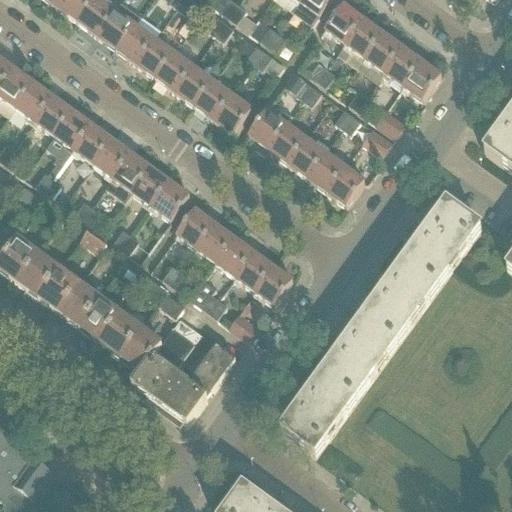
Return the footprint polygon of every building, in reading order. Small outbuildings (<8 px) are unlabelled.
[(38,0),(57,14),(67,0),(38,0)] [(67,0),(57,14),(78,29),(96,3),(91,0),(67,0)] [(174,0),(168,8),(178,15),(188,1),(185,0),(174,0)] [(223,0),(217,0),(210,10),(229,24),(239,11),(223,0)] [(305,0),(300,7),(320,22),(336,0),(305,0)] [(188,1),(178,15),(184,20),(194,7),(194,6),(188,1)] [(78,29),(97,43),(115,17),(96,3),(78,29)] [(115,17),(97,43),(117,57),(135,32),(141,23),(121,9),(115,17)] [(325,35),(346,51),(364,25),(343,10),(325,35)] [(239,11),(229,24),(237,30),(247,17),(239,11)] [(217,23),(207,36),(216,42),(226,29),(217,23)] [(356,76),(365,64),(383,39),(364,25),(346,51),(338,62),(356,76)] [(226,29),(216,42),(223,48),(233,35),(226,29)] [(117,57),(137,72),(155,46),(135,32),(117,57)] [(260,46),(268,52),(277,39),(269,33),(260,46)] [(277,39),(268,52),(276,58),(285,44),(277,39)] [(365,64),(384,79),(403,53),(383,39),(365,64)] [(137,72),(156,85),(174,60),(155,46),(137,72)] [(246,65),(255,71),(265,58),(256,51),(246,65)] [(384,79),(403,92),(422,67),(403,53),(384,79)] [(265,58),(255,71),(262,77),(264,74),(277,83),(285,72),(272,63),(265,58)] [(156,85),(174,99),(193,74),(174,60),(156,85)] [(0,93),(14,75),(0,65),(0,93)] [(422,67),(403,92),(423,107),(441,81),(422,67)] [(309,82),(318,89),(328,75),(319,69),(309,82)] [(174,99),(194,114),(213,88),(193,74),(174,99)] [(0,93),(0,103),(15,114),(33,89),(14,75),(0,93)] [(328,75),(318,89),(325,94),(335,80),(328,75)] [(296,101),(304,107),(314,93),(305,87),(296,101)] [(194,114),(214,128),(232,103),(213,88),(194,114)] [(15,114),(34,128),(52,103),(33,89),(15,114)] [(314,93),(304,107),(312,112),(322,99),(314,93)] [(347,110),(357,117),(366,103),(357,97),(347,110)] [(34,128),(53,142),(72,117),(52,103),(34,128)] [(232,103),(214,128),(233,142),(251,117),(232,103)] [(366,103),(357,117),(364,122),(374,108),(366,103)] [(266,117),(248,142),(268,156),(286,131),(286,132),(293,122),(270,111),(266,117)] [(335,130),(343,135),(353,122),(345,116),(335,130)] [(54,142),(53,142),(65,151),(55,165),(64,171),(74,157),(73,156),(91,131),(72,117),(54,142)] [(375,130),(395,145),(405,131),(385,117),(375,130)] [(511,120),(485,158),(511,177),(511,120)] [(353,122),(343,135),(351,141),(361,128),(353,122)] [(74,157),(93,171),(111,146),(91,131),(73,156),(74,157)] [(268,156),(288,171),(306,146),(286,131),(268,156)] [(361,149),(382,163),(392,150),(371,135),(361,149)] [(93,171),(112,185),(131,160),(111,146),(93,171)] [(288,171),(307,185),(325,160),(306,146),(288,171)] [(6,151),(0,159),(0,167),(3,170),(13,156),(6,151)] [(13,156),(3,170),(12,176),(22,163),(13,156)] [(112,185),(106,195),(125,209),(132,199),(150,174),(131,160),(112,185)] [(307,185),(326,199),(345,174),(325,160),(307,185)] [(132,199),(151,213),(169,188),(150,174),(132,199)] [(345,174),(326,199),(346,213),(364,188),(345,174)] [(1,175),(0,176),(0,187),(11,196),(18,187),(1,175)] [(45,179),(35,193),(42,199),(53,184),(45,179)] [(53,184),(42,199),(51,205),(62,191),(53,184)] [(169,188),(151,213),(171,228),(189,202),(169,188)] [(41,204),(24,191),(17,201),(34,213),(41,204)] [(73,221),(82,228),(92,213),(83,207),(73,221)] [(448,211),(407,268),(440,292),(481,236),(448,211)] [(92,213),(82,228),(90,233),(100,219),(92,213)] [(176,241),(196,255),(214,230),(194,216),(182,232),(176,241)] [(196,255),(216,270),(234,245),(214,230),(196,255)] [(112,249),(120,256),(131,242),(122,235),(112,249)] [(0,259),(5,253),(11,245),(0,237),(0,259)] [(88,238),(80,249),(100,264),(108,252),(88,238)] [(0,270),(0,275),(19,289),(40,261),(44,255),(43,254),(39,260),(20,246),(24,240),(23,240),(0,270)] [(131,242),(120,256),(128,261),(139,247),(131,242)] [(216,270),(235,284),(253,259),(234,245),(216,270)] [(235,284),(254,298),(273,273),(253,259),(235,284)] [(19,289),(40,304),(60,276),(40,261),(19,289)] [(407,268),(365,325),(399,349),(440,292),(407,268)] [(162,285),(162,286),(169,291),(179,278),(172,272),(162,285)] [(273,273),(254,298),(275,313),(292,288),(273,273)] [(40,304),(60,319),(81,290),(85,285),(84,284),(80,290),(60,276),(40,304)] [(179,278),(169,291),(178,298),(178,297),(188,284),(179,278)] [(205,286),(190,305),(202,314),(211,301),(212,300),(216,295),(205,286)] [(60,319),(81,334),(102,305),(81,290),(60,319)] [(166,300),(158,312),(176,325),(177,323),(184,313),(166,300)] [(211,301),(202,314),(209,319),(219,306),(211,301)] [(81,334),(102,349),(122,320),(126,315),(125,314),(121,319),(102,305),(81,334)] [(219,306),(209,319),(217,325),(226,312),(219,306)] [(102,349),(122,364),(143,335),(122,320),(102,349)] [(229,334),(249,348),(259,335),(239,321),(229,334)] [(365,325),(324,382),(358,406),(399,349),(365,325)] [(133,392),(153,407),(174,378),(194,352),(201,341),(181,326),(164,350),(143,379),(133,392)] [(143,335),(122,364),(135,373),(142,379),(143,379),(164,350),(163,350),(153,343),(143,335)] [(174,378),(153,407),(184,429),(188,432),(208,405),(212,400),(236,366),(220,354),(202,341),(194,352),(174,378)] [(358,406),(324,382),(283,439),(316,463),(358,406)] [(0,511),(77,511),(83,505),(87,507),(88,506),(33,466),(30,471),(23,465),(24,463),(30,454),(1,433),(0,427),(0,511)] [(231,511),(267,511),(244,495),(231,511)]
